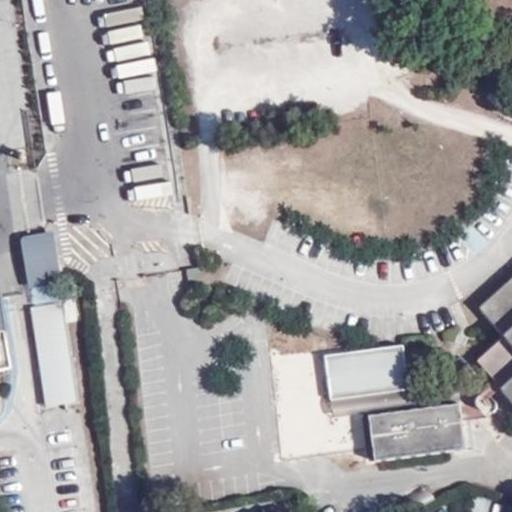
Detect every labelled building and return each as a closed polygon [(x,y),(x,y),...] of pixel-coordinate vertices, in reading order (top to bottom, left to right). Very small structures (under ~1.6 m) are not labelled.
[(39,261),(51,260),(49,243),(37,245),(39,261)] [(200,267),(198,267),(188,269),(190,283),(203,281),(200,267)] [(511,279),(481,308),(505,336),(477,361),(511,400),(511,279)] [(323,454),(309,332),(269,336),(283,458),(323,454)] [(327,355),(332,399),(410,389),(404,344),(327,355)] [(410,389),(332,399),(334,415),(412,406),(410,389)] [(457,403),(430,407),(373,444),(375,460),(447,452),(465,430),(463,410),(457,403)] [(373,444),(430,407),(370,415),(373,444)] [(467,449),(465,430),(447,452),(467,449)]
